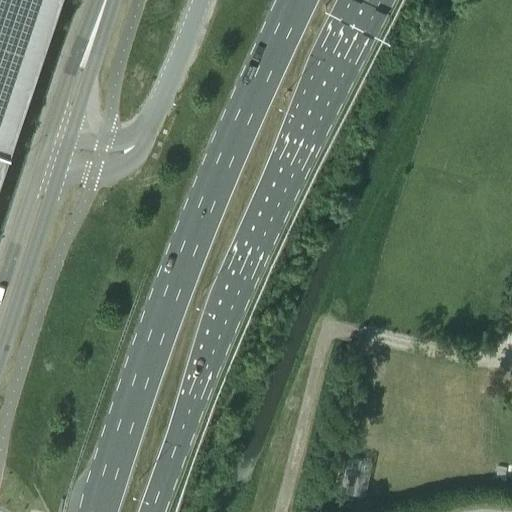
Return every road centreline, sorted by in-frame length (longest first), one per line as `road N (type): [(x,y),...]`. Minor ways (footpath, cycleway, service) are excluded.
road 1 (primary): [(151,511),(253,242),(363,0)]
road 2 (primary): [(299,0),(213,173),(96,511)]
road 3 (unclassified): [(0,350),(58,164)]
road 4 (unclassified): [(42,143),(0,281)]
road 5 (unclassified): [(146,129),(201,0)]
road 6 (unclassified): [(93,27),(42,143)]
